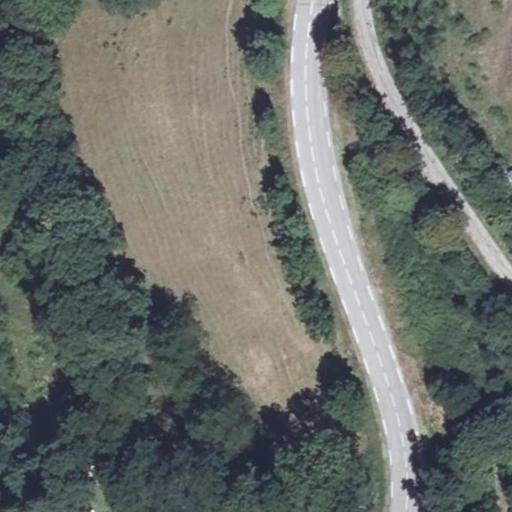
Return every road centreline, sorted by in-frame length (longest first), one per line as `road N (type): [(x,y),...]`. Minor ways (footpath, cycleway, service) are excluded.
road 1 (secondary): [(407,511),(399,418),(317,177),(306,70),(314,0)]
road 2 (residential): [(360,0),(369,51),(391,103),(511,282)]
